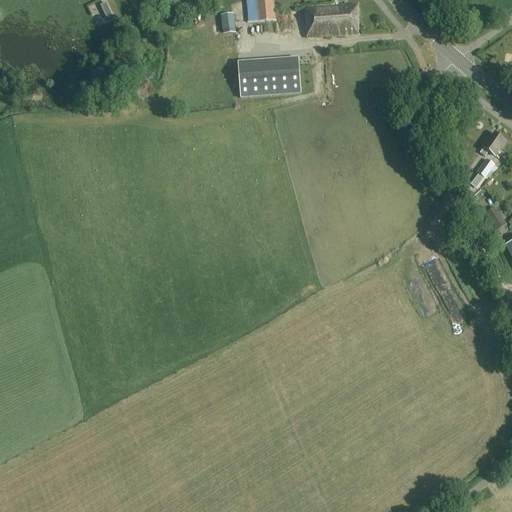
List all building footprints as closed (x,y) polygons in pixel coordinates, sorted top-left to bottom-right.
[(276,21),(273,0),(248,0),(251,24),(276,21)] [(94,8),(97,21),(107,18),(103,6),(94,8)] [(358,35),(356,6),(304,10),(306,39),(358,35)] [(234,54),(251,55),(279,56),(280,45),(235,43),(234,54)] [(494,134),(484,148),(480,153),(485,157),(489,152),(495,157),(506,142),(494,134)] [(477,173),(479,175),(471,186),(478,191),(486,180),(488,182),(492,175),(493,176),(498,169),(487,161),(477,173)] [(494,209),(486,214),(497,230),(505,225),(494,209)]
